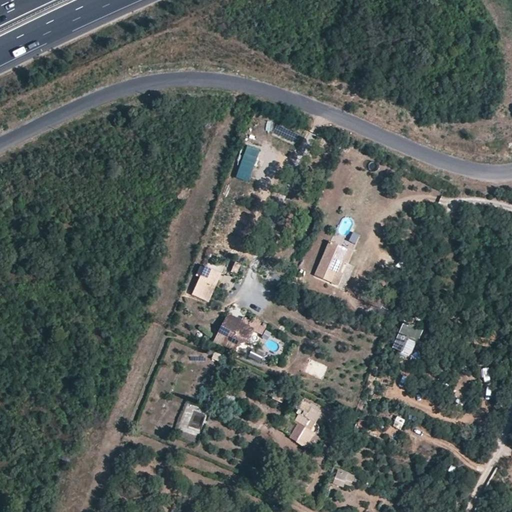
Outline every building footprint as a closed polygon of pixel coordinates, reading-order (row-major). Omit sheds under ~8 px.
[(258,160),(262,150),(248,145),(244,155),(258,160)] [(244,159),(242,165),(251,170),(254,164),(244,159)] [(214,228),(224,229),(225,217),(215,216),(214,228)] [(346,266),(353,251),(330,241),(315,276),(338,287),(346,266)] [(232,270),(237,272),(241,263),(236,261),(232,270)] [(193,293),(209,301),(222,272),(206,265),(193,293)] [(262,334),(265,327),(243,316),(241,319),(234,316),(227,313),(214,339),(235,349),(238,344),(248,341),(253,330),(262,334)] [(424,331),(404,322),(393,348),(397,350),(402,353),(408,340),(418,344),(424,331)] [(248,355),(259,361),(263,352),(252,347),(248,355)] [(215,351),(212,357),(219,359),(221,353),(215,351)] [(305,372),(321,378),(326,366),(310,360),(305,372)] [(303,445),(317,420),(308,414),(310,410),(300,406),(298,410),(300,412),(295,423),(298,424),(290,437),(303,445)] [(397,416),(392,426),(401,430),(405,420),(397,416)] [(339,469),(333,484),(342,488),(344,485),(344,483),(351,486),(355,475),(339,469)]
